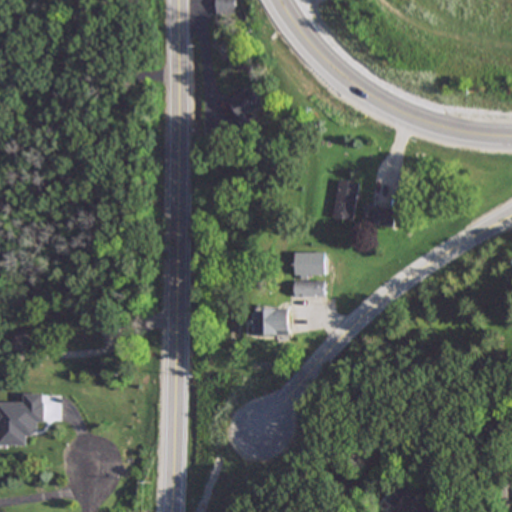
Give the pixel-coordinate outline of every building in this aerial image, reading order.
[(227,100),(237,118),(264,103),(254,85),(227,100)] [(333,217),(353,220),(359,182),(340,179),(333,217)] [(396,207),(365,204),(364,215),(373,216),(372,224),(394,226),(396,207)] [(296,252),(296,275),(325,275),(325,252),(296,252)] [(296,296),(325,296),(325,280),(296,280),(296,296)] [(289,335),(289,307),(254,307),(254,335),(289,335)] [(0,445),(27,445),(27,436),(36,436),(36,423),(44,423),(44,393),(24,393),(24,402),(0,402),(0,445)] [(440,511),(434,508),(431,511),(429,511),(415,502),(419,496),(398,483),(386,501),(397,509),(395,511),(440,511)]
